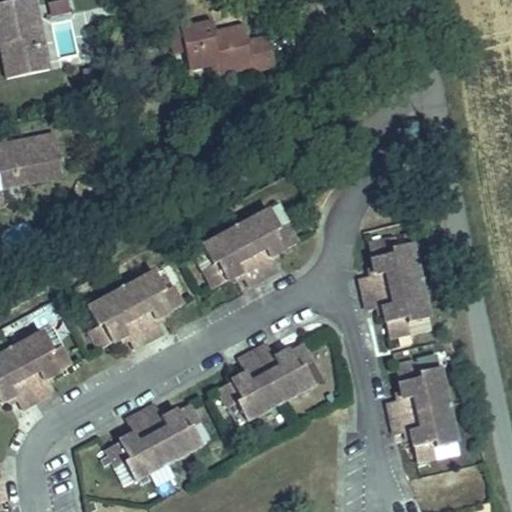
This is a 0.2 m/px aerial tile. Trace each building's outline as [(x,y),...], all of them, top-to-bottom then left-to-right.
[(0,0),(0,77),(1,81),(41,74),(27,0),(0,0)] [(219,37),(217,27),(187,30),(190,50),(192,73),(223,69),(224,77),(254,73),(255,78),(274,75),(271,43),(253,45),(252,32),(219,37)] [(179,52),(190,50),(187,30),(177,31),(179,52)] [(48,141),(0,149),(0,195),(55,186),(48,141)] [(315,196),(331,187),(326,178),(309,187),(315,196)] [(264,222),(200,259),(209,276),(201,281),(212,299),(238,285),(245,298),(274,282),(266,269),(292,254),(282,235),(274,240),(264,222)] [(422,326),(404,254),(385,259),(382,250),(361,255),(368,284),(354,288),(362,319),(377,316),(384,345),(405,340),(402,331),(422,326)] [(151,285),(87,322),(97,340),(89,344),(100,363),(126,348),(134,360),(162,344),(154,331),(180,316),(169,297),(161,302),(151,285)] [(43,346),(0,370),(0,418),(17,408),(25,421),(53,405),(46,392),(71,377),(61,358),(53,363),(43,346)] [(245,430),(310,393),(300,376),(308,372),(298,353),(271,368),(264,355),(236,370),(243,384),(217,399),(227,417),(235,413),(245,430)] [(451,447),(433,375),(414,380),(412,371),(391,376),(398,405),(383,409),(391,440),(405,437),(412,466),(433,461),(431,452),(451,447)] [(136,491),(201,455),(191,437),(199,433),(189,414),(163,429),(155,415),(127,431),(134,444),(108,459),(119,477),(126,473),(136,491)] [(0,511),(7,511),(10,511),(2,480),(0,480),(0,511)]
